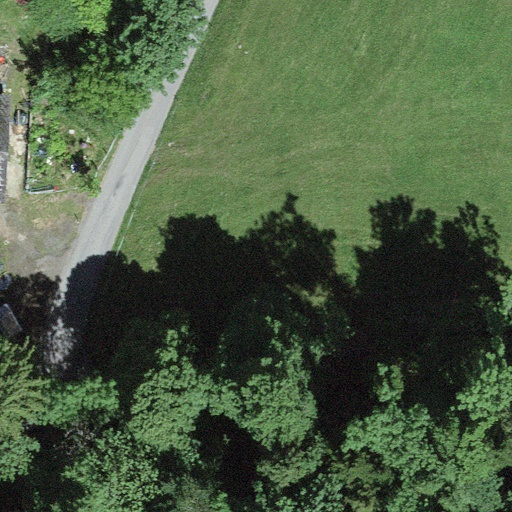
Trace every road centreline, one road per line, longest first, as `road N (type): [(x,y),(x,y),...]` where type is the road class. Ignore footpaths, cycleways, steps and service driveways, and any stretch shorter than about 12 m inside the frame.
road 1 (unclassified): [(0,434),(24,418),(215,0)]
road 2 (track): [(0,16),(20,47),(20,171),(38,250),(75,315)]
road 3 (track): [(24,418),(194,511)]
